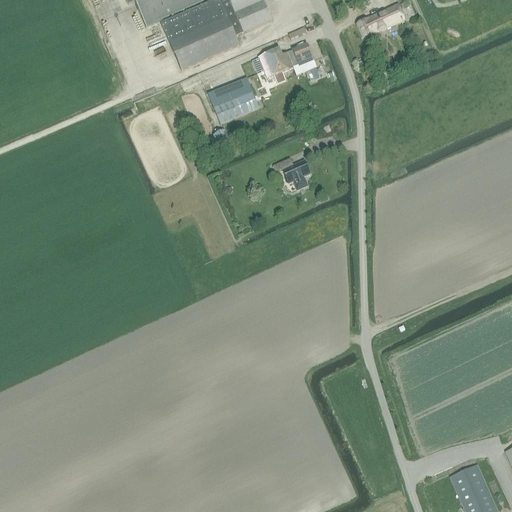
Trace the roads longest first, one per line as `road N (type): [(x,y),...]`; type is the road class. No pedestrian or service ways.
road 1 (unclassified): [(420,511),(365,350),(353,95),(321,0)]
road 2 (unknown): [(511,282),(365,350)]
